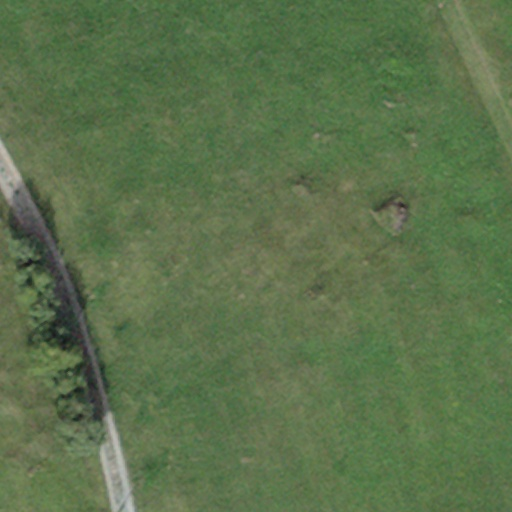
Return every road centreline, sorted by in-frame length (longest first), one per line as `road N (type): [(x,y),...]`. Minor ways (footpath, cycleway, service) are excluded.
road 1 (track): [(0,161),(54,269),(118,511)]
road 2 (track): [(451,0),(511,129)]
